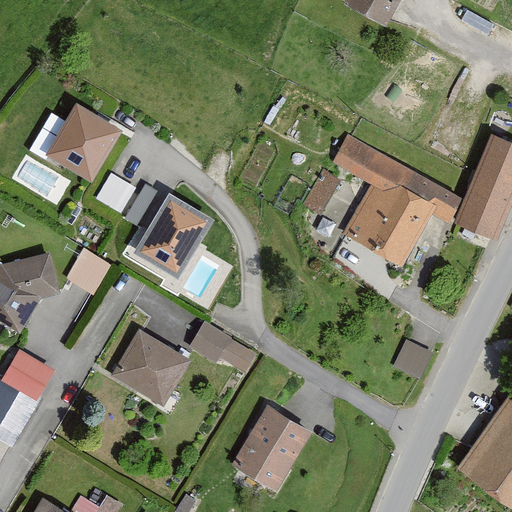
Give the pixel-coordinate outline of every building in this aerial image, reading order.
[(333,0),(384,29),(401,0),(333,0)] [(119,130),(77,104),(49,151),(91,177),(119,130)] [(493,241),(511,196),(511,144),(491,135),(453,224),(493,241)] [(342,240),(399,272),(430,218),(443,226),(458,199),(348,138),(333,164),(373,186),(342,240)] [(112,170),(100,196),(127,209),(140,183),(112,170)] [(205,220),(172,201),(144,248),(176,267),(205,220)] [(67,276),(94,291),(111,260),(84,245),(67,276)] [(0,322),(16,332),(38,297),(58,292),(47,249),(0,261),(0,322)] [(215,365),(219,357),(246,372),(257,353),(231,338),(231,337),(203,320),(187,348),(215,365)] [(112,377),(163,407),(190,361),(139,331),(112,377)] [(421,380),(434,352),(407,340),(394,368),(421,380)] [(17,350),(0,381),(0,437),(14,446),(56,371),(17,350)] [(511,509),(511,390),(456,471),(511,509)] [(276,492),(309,430),(265,406),(231,469),(276,492)] [(94,503),(81,496),(72,511),(64,511),(41,498),(32,511),(118,511),(122,506),(100,493),(94,503)]
